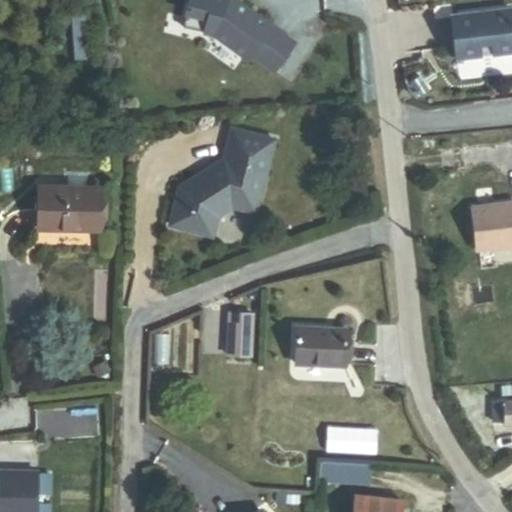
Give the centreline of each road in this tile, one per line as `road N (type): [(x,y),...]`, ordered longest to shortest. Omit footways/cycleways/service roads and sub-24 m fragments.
road 1 (residential): [(398,223),(146,311),(127,391),(124,511)]
road 2 (residential): [(492,511),(411,383),(398,223)]
road 3 (residential): [(387,124),(375,0)]
road 4 (unclassified): [(387,124),(511,113)]
